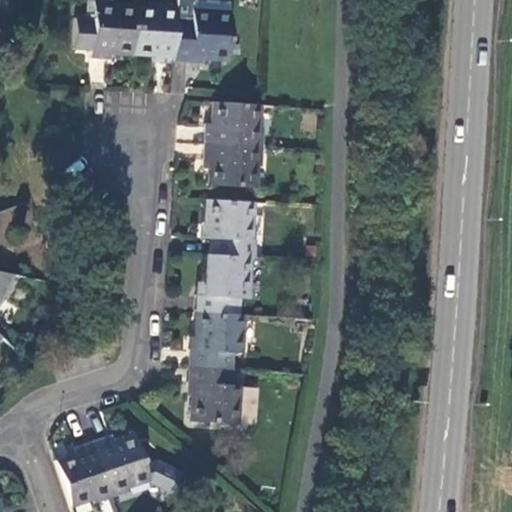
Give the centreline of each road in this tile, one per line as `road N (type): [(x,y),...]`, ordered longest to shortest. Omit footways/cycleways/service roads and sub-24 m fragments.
road 1 (primary): [(476,0),(439,511)]
road 2 (unclassified): [(19,432),(57,396),(126,373),(137,351),(148,187),(125,144)]
